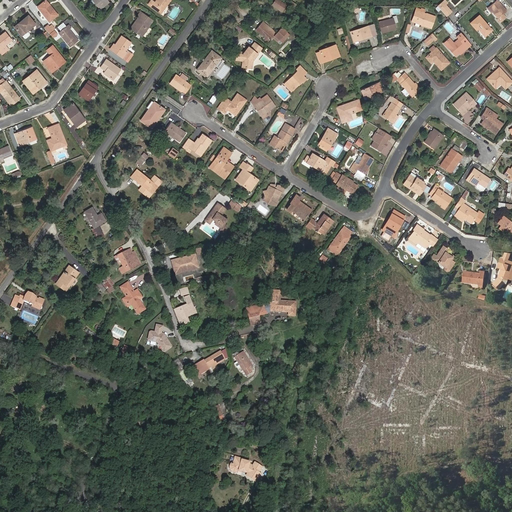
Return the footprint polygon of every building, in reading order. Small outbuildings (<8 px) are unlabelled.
[(92,0),(100,9),(108,2),(106,0),(92,0)] [(150,0),(148,4),(160,13),(170,0),(156,0),(155,2),(151,0),(150,0)] [(290,7),(287,5),(279,0),(275,0),(272,5),(282,12),(284,9),(287,11),(290,7)] [(505,18),(503,15),(506,12),(497,0),(489,7),(493,12),(492,13),(498,19),(497,20),(499,23),(505,18)] [(37,7),(49,22),(58,15),(49,5),(48,6),(44,1),(37,7)] [(451,12),(445,5),(442,1),(437,5),(446,16),(451,12)] [(236,22),(239,18),(226,7),(223,11),(236,22)] [(420,24),(431,28),(434,18),(415,11),(412,21),(415,22),(414,25),(419,26),(420,24)] [(130,29),(141,36),(152,21),(140,12),(137,15),(139,17),(130,29)] [(137,15),(129,28),(130,29),(139,17),(137,15)] [(392,16),(392,18),(380,22),(382,32),(395,29),(394,23),(397,22),(396,15),(392,16)] [(14,27),(21,36),(35,24),(28,16),(14,27)] [(484,36),(491,31),(479,16),(470,23),(476,30),(478,29),(484,36)] [(277,42),(278,40),(286,32),(281,28),(277,34),(263,22),(256,30),(265,37),(263,39),(267,42),(271,37),(276,42),(277,42)] [(51,32),(55,29),(52,25),(50,26),(48,24),(44,27),(48,32),(49,34),(51,32)] [(70,46),(78,40),(69,29),(70,27),(69,25),(61,31),(63,34),(61,35),(70,46)] [(372,36),(377,34),(375,25),(369,26),(372,36)] [(363,38),(372,36),(369,26),(351,32),(353,40),(358,38),(358,40),(359,39),(363,38)] [(175,36),(178,33),(171,28),(169,31),(175,36)] [(278,40),(282,43),(289,35),(288,34),(286,32),(278,40)] [(8,49),(5,45),(11,40),(5,33),(0,36),(0,51),(2,54),(8,49)] [(459,53),(465,47),(463,43),(466,40),(460,33),(456,36),(458,38),(453,43),(449,38),(443,43),(454,56),(459,53)] [(424,40),(428,45),(434,39),(431,36),(430,35),(424,40)] [(132,55),(126,50),(130,43),(121,36),(115,45),(114,44),(110,49),(128,61),(132,55)] [(459,53),(460,54),(470,45),(466,40),(463,43),(465,47),(459,53)] [(253,58),(255,57),(263,48),(255,42),(251,47),(249,46),(247,49),(248,50),(246,53),(245,52),(238,51),(236,60),(243,61),(242,67),(249,67),(249,62),(253,58)] [(57,68),(55,65),(63,59),(52,46),(47,50),(51,55),(43,61),(52,72),(57,68)] [(334,59),(338,58),(334,46),(320,51),(320,52),(316,53),(319,62),(333,57),(334,59)] [(442,70),(450,63),(437,48),(426,57),(432,63),(435,61),(442,70)] [(214,65),(215,65),(221,58),(211,51),(197,70),(205,76),(214,65)] [(57,68),(65,61),(63,59),(55,65),(57,68)] [(104,73),(113,80),(120,69),(106,59),(100,67),(105,71),(104,73)] [(302,82),(303,83),(306,79),(303,76),(306,73),(300,66),(297,70),(298,71),(287,82),(294,89),(298,85),(302,82)] [(506,87),(511,82),(511,81),(499,67),(493,73),(494,74),(488,80),(494,87),(501,81),(506,87)] [(39,88),(37,86),(44,80),(36,70),(23,81),(33,93),(39,88)] [(420,90),(414,84),(404,72),(397,79),(412,97),(420,90)] [(182,91),(185,93),(190,85),(175,75),(170,83),(182,91)] [(14,100),(19,97),(4,78),(0,80),(0,91),(11,105),(15,102),(14,100)] [(39,88),(46,82),(44,80),(37,86),(39,88)] [(81,95),(88,100),(99,84),(94,81),(92,83),(88,81),(85,85),(87,87),(81,95)] [(292,91),(294,89),(287,82),(285,84),(292,91)] [(481,92),(484,90),(478,83),(475,86),(481,92)] [(366,94),(368,98),(383,92),(382,89),(378,91),(375,84),(370,86),(367,87),(361,90),(363,95),(366,94)] [(472,107),(476,103),(466,93),(454,104),(462,113),(470,105),(472,107)] [(227,109),(235,115),(246,100),(237,94),(231,102),(225,97),(217,108),(224,113),(227,109)] [(270,110),(269,109),(275,105),(270,98),(270,99),(267,94),(260,98),(259,98),(257,99),(258,102),(254,105),(261,117),(270,110)] [(390,122),(395,115),(400,108),(399,108),(402,103),(395,98),(392,103),(391,102),(382,116),(390,122)] [(350,120),(348,114),(363,109),(359,100),(354,102),(355,103),(346,106),(345,105),(337,108),(342,122),(350,120)] [(504,111),(506,107),(499,102),(496,105),(504,111)] [(82,122),(85,120),(73,103),(65,109),(72,118),(71,119),(74,124),(80,120),(82,122)] [(154,103),(141,121),(149,127),(163,109),(154,103)] [(462,113),(464,115),(472,107),(470,105),(462,113)] [(504,123),(496,118),(489,113),(491,110),(488,108),(481,117),(485,120),(484,121),(491,126),(490,127),(498,132),(504,123)] [(65,109),(64,110),(71,119),(72,118),(65,109)] [(149,127),(151,129),(164,110),(163,109),(149,127)] [(261,117),(263,120),(270,115),(271,112),(270,110),(261,117)] [(168,134),(179,142),(185,133),(171,123),(164,131),(168,134)] [(284,141),(286,143),(295,129),(286,123),(277,137),(274,135),(269,144),(279,150),(284,141)] [(51,151),(66,145),(58,124),(48,128),(52,138),(47,140),(51,151)] [(26,140),(34,136),(31,128),(15,134),(19,145),(27,142),(26,140)] [(424,142),(434,149),(443,134),(433,128),(431,132),(432,132),(428,137),(424,142)] [(337,135),(328,129),(322,139),(324,140),(320,145),(328,150),(337,135)] [(371,146),(379,151),(387,139),(388,140),(391,136),(381,130),(378,134),(376,133),(376,132),(372,139),(374,140),(371,146)] [(190,152),(192,149),(199,155),(205,146),(206,147),(211,140),(202,134),(198,139),(195,144),(194,143),(188,138),(182,147),(190,152)] [(0,162),(0,161),(0,159),(11,155),(8,146),(0,149),(0,162)] [(224,178),(233,166),(228,163),(227,165),(224,163),(225,161),(231,153),(223,147),(211,165),(218,170),(217,172),(224,178)] [(452,148),(441,164),(451,170),(457,159),(459,160),(462,154),(452,148)] [(168,155),(174,159),(178,153),(172,149),(168,155)] [(136,162),(139,165),(147,156),(143,153),(136,162)] [(350,169),(362,177),(364,174),(368,168),(374,159),(365,153),(362,158),(358,156),(350,169)] [(325,172),(327,173),(331,166),(332,167),(335,162),(327,157),(325,161),(320,158),(318,157),(312,154),(310,157),(307,162),(311,164),(312,163),(315,165),(314,167),(324,173),(325,172)] [(451,170),(452,171),(459,160),(457,159),(451,170)] [(243,161),(239,166),(243,170),(247,164),(243,161)] [(236,180),(249,189),(257,179),(249,173),(247,172),(251,167),(247,164),(243,170),(236,180)] [(511,181),(511,166),(510,170),(508,172),(506,171),(503,175),(511,181)] [(480,190),(482,190),(489,180),(482,174),(482,175),(480,174),(481,173),(473,167),(467,175),(470,177),(468,180),(475,185),(475,187),(480,190)] [(131,177),(152,193),(158,186),(137,170),(131,177)] [(419,192),(425,184),(426,182),(411,172),(404,184),(411,189),(412,187),(419,192)] [(354,193),(358,186),(353,183),(341,175),(339,173),(333,181),(336,183),(336,184),(342,188),(341,190),(340,191),(344,193),(346,190),(351,193),(352,192),(354,193)] [(353,183),(354,182),(342,174),(341,175),(353,183)] [(249,189),(251,190),(258,180),(257,179),(249,189)] [(411,189),(422,195),(428,186),(425,184),(419,192),(412,187),(411,189)] [(448,206),(452,199),(438,190),(440,187),(437,184),(432,192),(435,194),(434,195),(439,199),(438,200),(444,204),(448,206)] [(282,193),(283,194),(285,190),(278,186),(276,190),(282,193)] [(278,202),(277,201),(282,193),(276,190),(274,189),(270,187),(268,191),(270,192),(267,196),(265,196),(265,197),(263,196),(262,199),(264,199),(263,200),(269,204),(270,203),(276,206),(278,202)] [(480,210),(478,212),(464,203),(466,200),(461,197),(456,205),(460,208),(456,214),(464,220),(466,217),(467,215),(474,220),(475,219),(479,221),(484,213),(480,210)] [(227,205),(237,212),(241,207),(231,200),(227,205)] [(292,210),(304,219),(310,210),(298,201),(294,206),(291,204),(287,209),(290,212),(292,210)] [(227,220),(221,216),(225,209),(219,204),(216,208),(214,207),(207,216),(212,220),(216,223),(215,224),(220,229),(220,234),(225,235),(227,226),(224,224),(227,220)] [(102,232),(98,225),(106,221),(101,213),(97,215),(92,207),(84,211),(94,228),(92,229),(96,236),(102,232)] [(383,230),(394,236),(402,219),(399,217),(401,213),(393,209),(388,219),(390,220),(387,225),(386,225),(383,230)] [(319,227),(324,230),(329,224),(331,225),(334,221),(324,214),(317,223),(312,218),(307,225),(310,228),(312,226),(317,230),(319,227)] [(509,230),(511,233),(511,231),(511,222),(503,217),(499,223),(502,226),(509,230)] [(431,232),(430,234),(423,228),(424,227),(417,222),(414,227),(415,228),(410,235),(417,240),(418,238),(426,244),(427,243),(429,244),(430,242),(435,235),(435,234),(431,232)] [(317,230),(323,235),(331,225),(329,224),(324,230),(319,227),(317,230)] [(338,251),(340,253),(350,238),(349,237),(352,232),(344,227),(341,231),(342,232),(332,246),(338,251)] [(327,249),(336,255),(338,251),(332,246),(342,232),(341,231),(327,249)] [(425,246),(426,244),(418,238),(417,240),(410,235),(409,237),(417,242),(418,240),(425,246)] [(119,268),(121,273),(140,264),(136,256),(137,255),(135,251),(132,252),(130,249),(117,255),(118,257),(123,266),(119,268)] [(456,261),(454,259),(452,258),(454,255),(450,253),(447,250),(446,253),(442,250),(438,254),(436,257),(446,265),(446,268),(448,269),(450,269),(456,261)] [(323,253),(319,258),(325,262),(328,257),(323,253)] [(197,267),(194,255),(172,260),(174,268),(180,271),(197,267)] [(511,271),(511,272),(511,269),(511,261),(502,257),(500,263),(504,265),(503,268),(499,276),(494,282),(499,287),(500,287),(505,281),(507,282),(509,279),(511,279),(511,271)] [(180,271),(174,268),(172,260),(171,261),(174,274),(198,268),(197,267),(180,271)] [(57,286),(66,292),(78,274),(71,269),(70,271),(67,269),(64,273),(65,274),(57,286)] [(463,280),(484,283),(486,270),(481,270),(481,273),(465,271),(463,280)] [(64,273),(56,285),(57,286),(65,274),(64,273)] [(108,287),(113,283),(109,278),(104,282),(108,287)] [(139,298),(142,296),(137,289),(134,291),(128,281),(120,286),(126,295),(122,298),(125,303),(129,301),(131,303),(137,313),(145,308),(140,301),(139,302),(137,299),(139,298)] [(16,310),(19,302),(22,301),(27,303),(27,304),(29,305),(30,304),(30,305),(30,306),(39,309),(42,300),(37,298),(36,299),(33,297),(34,296),(31,294),(26,292),(23,295),(22,298),(18,296),(17,297),(14,296),(9,307),(16,310)] [(188,322),(186,317),(196,313),(189,295),(184,297),(187,305),(175,309),(181,325),(188,322)] [(290,309),(296,309),(296,296),(271,296),(271,305),(290,306),(290,309)] [(250,325),(259,322),(257,315),(248,318),(250,325)] [(163,325),(156,324),(154,331),(150,331),(149,332),(147,339),(148,341),(157,343),(163,351),(165,352),(171,348),(172,346),(164,333),(162,333),(163,325)] [(109,343),(116,347),(119,342),(112,338),(109,343)] [(205,372),(203,369),(207,367),(208,369),(224,359),(220,351),(200,363),(199,362),(190,367),(197,377),(205,372)] [(249,366),(251,365),(243,352),(234,358),(236,362),(239,367),(245,376),(252,372),(249,366)] [(179,359),(173,362),(176,369),(182,366),(179,359)] [(296,373),(297,373),(301,364),(297,362),(296,364),(295,367),(293,371),(295,372),(293,375),(295,376),(296,373)] [(231,389),(238,384),(233,379),(227,384),(231,389)] [(211,406),(218,422),(226,419),(219,403),(211,406)] [(254,462),(252,466),(249,464),(249,461),(235,457),(233,463),(232,463),(231,464),(230,465),(230,467),(230,468),(230,469),(231,470),(232,471),(233,471),(234,471),(235,471),(236,471),(237,471),(237,470),(247,473),(245,475),(255,481),(260,474),(258,473),(261,467),(254,462)]
